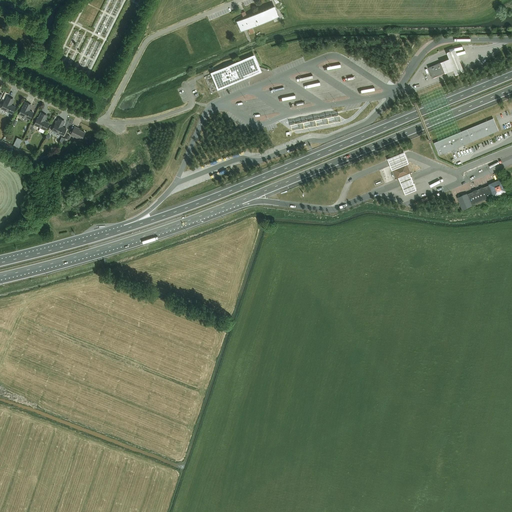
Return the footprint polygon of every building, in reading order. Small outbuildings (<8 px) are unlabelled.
[(10,8),(24,15),(26,12),(11,6),(10,8)] [(243,18),(238,21),(242,31),(248,29),(251,27),(277,16),(273,6),(247,17),(243,18)] [(464,70),(455,49),(447,52),(450,59),(442,62),(446,72),(454,69),(456,74),(457,74),(463,71),(464,70)] [(237,62),(219,69),(220,71),(214,73),(219,87),(250,75),(253,74),(254,73),(254,72),(252,71),(250,71),(249,68),(253,67),(257,67),(253,57),(238,63),(237,62)] [(442,62),(429,67),(433,78),(446,72),(442,62)] [(332,72),(344,69),(344,66),(341,67),(341,63),(324,67),(324,69),(331,68),(332,72)] [(439,141),(461,131),(442,85),(419,94),(439,141)] [(11,98),(8,96),(5,102),(4,101),(0,108),(12,114),(15,107),(8,103),(11,98)] [(26,109),(29,103),(26,102),(23,107),(22,107),(18,114),(30,119),(33,112),(26,109)] [(42,119),(45,114),(41,112),(38,118),(37,117),(34,124),(45,130),(49,123),(42,119)] [(60,125),(62,120),(59,118),(56,123),(55,123),(52,130),(63,136),(67,129),(60,125)] [(439,141),(434,142),(439,155),(499,130),(494,118),(461,131),(439,141)] [(78,129),(79,128),(75,126),(71,134),(81,140),(85,132),(78,129)] [(16,139),(13,145),(19,148),(22,141),(16,139)] [(404,152),(388,158),(392,169),(407,163),(409,162),(404,152)] [(407,163),(392,169),(397,179),(411,173),(407,163)] [(410,173),(400,177),(406,193),(416,189),(410,173)] [(503,179),(458,197),(462,209),(508,191),(503,179)]
